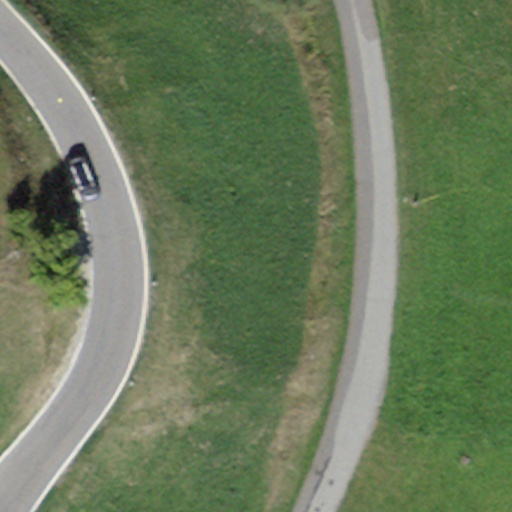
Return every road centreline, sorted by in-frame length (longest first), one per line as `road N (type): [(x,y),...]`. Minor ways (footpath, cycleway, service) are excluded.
road 1 (secondary): [(0,499),(69,422),(101,365),(116,271),(114,228),(86,148),(32,62),(0,29)]
road 2 (unclassified): [(313,511),(360,396),(374,283),(371,148),(352,0)]
